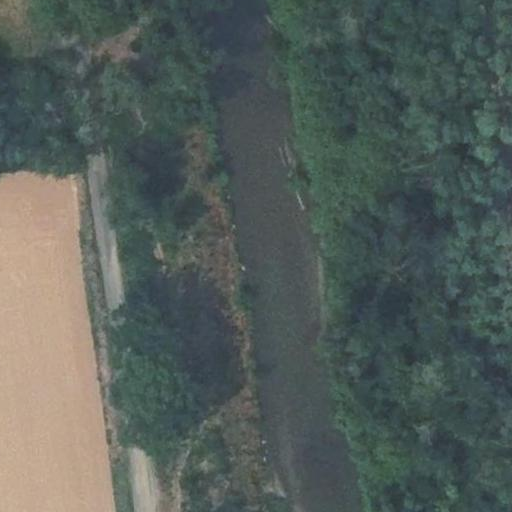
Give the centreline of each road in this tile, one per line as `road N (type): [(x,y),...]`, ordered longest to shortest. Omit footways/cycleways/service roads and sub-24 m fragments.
road 1 (unclassified): [(74,0),(143,511)]
road 2 (track): [(480,0),(511,226)]
